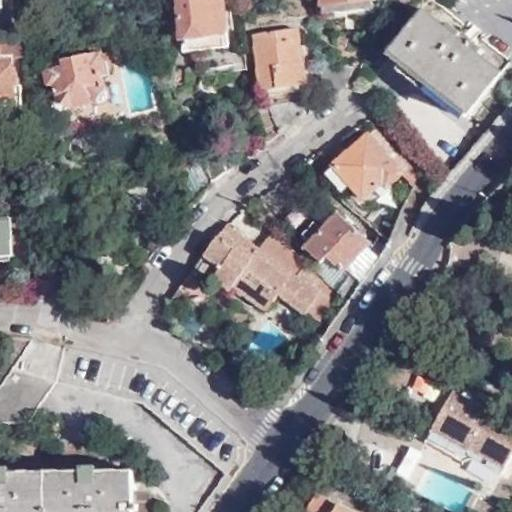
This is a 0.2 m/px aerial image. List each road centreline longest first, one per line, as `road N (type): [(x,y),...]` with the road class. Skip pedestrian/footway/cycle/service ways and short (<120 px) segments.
road 1 (residential): [(276,449),(511,138)]
road 2 (residential): [(118,343),(209,207),(352,104)]
road 3 (residential): [(276,449),(175,361),(118,343)]
road 4 (residential): [(118,343),(0,312)]
